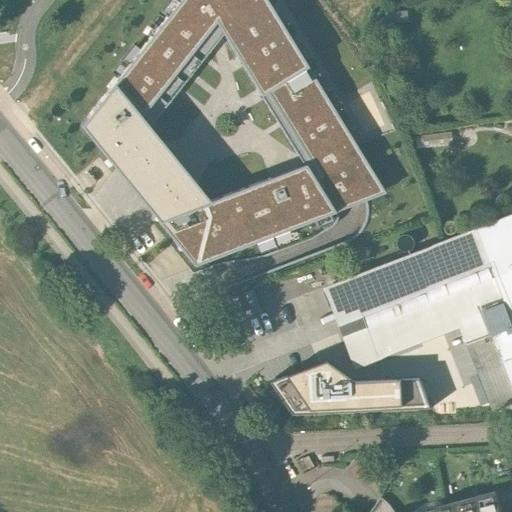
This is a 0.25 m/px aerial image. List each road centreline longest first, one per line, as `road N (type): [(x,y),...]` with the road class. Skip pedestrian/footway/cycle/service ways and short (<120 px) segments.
road 1 (residential): [(0,135),(253,449)]
road 2 (residential): [(253,449),(474,434),(511,448)]
